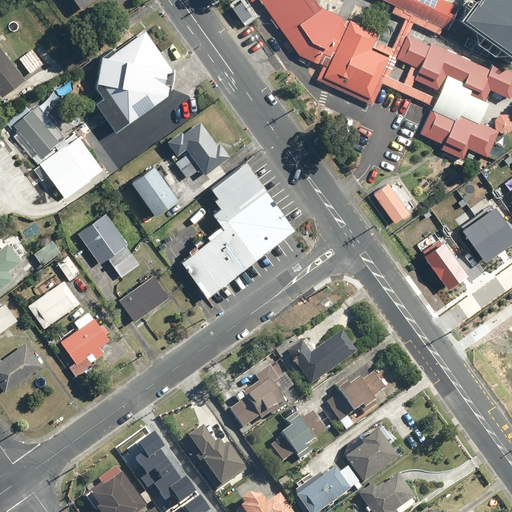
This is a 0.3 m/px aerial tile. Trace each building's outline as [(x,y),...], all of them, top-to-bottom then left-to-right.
[(75,0),(82,9),(94,0),(75,0)] [(324,6),(321,7),(315,0),(250,0),(251,1),(252,0),(261,0),(299,54),(318,62),(318,63),(314,73),(369,97),(388,55),(372,48),(380,32),(340,14),(324,6)] [(458,7),(443,0),(387,0),(396,4),(392,12),(439,33),(442,26),(448,29),(458,7)] [(511,0),(473,0),(462,17),(511,52),(511,0)] [(510,98),(511,94),(511,69),(411,26),(397,57),(419,67),(414,78),(441,89),(446,78),(488,96),(491,89),(510,98)] [(104,118),(113,132),(168,96),(175,65),(148,27),(101,59),(95,84),(103,97),(94,103),(104,118)] [(0,92),(3,96),(26,78),(0,43),(0,92)] [(32,48),(19,58),(31,73),(44,63),(32,48)] [(51,85),(55,91),(61,98),(75,87),(65,74),(51,85)] [(79,139),(77,137),(69,142),(35,105),(6,131),(38,166),(63,199),(102,170),(79,139)] [(456,115),(434,106),(421,134),(444,144),(442,147),(463,156),(468,146),(487,155),(499,128),(458,110),(456,115)] [(185,133),(181,129),(167,140),(178,155),(173,159),(188,178),(198,171),(201,176),(230,154),(220,141),(217,143),(200,121),(185,133)] [(285,227),(203,291),(207,297),(296,228),(248,161),(244,164),(285,227)] [(177,198),(155,164),(133,178),(156,212),(177,198)] [(211,238),(181,261),(203,291),(285,227),(244,164),(213,191),(217,198),(214,200),(220,208),(212,214),(223,229),(211,238)] [(388,181),(372,192),(395,223),(410,212),(388,181)] [(511,230),(492,203),(461,225),(486,259),(511,240),(511,230)] [(122,277),(139,264),(126,246),(130,243),(105,211),(77,232),(100,263),(108,258),(122,277)] [(422,251),(448,287),(468,273),(442,237),(422,251)] [(62,249),(54,239),(35,254),(43,264),(62,249)] [(2,251),(0,248),(0,290),(17,278),(10,269),(22,260),(11,244),(2,251)] [(81,271),(68,254),(57,262),(70,280),(81,271)] [(171,295),(155,272),(119,298),(135,321),(171,295)] [(482,293),(470,274),(459,281),(472,300),(482,293)] [(81,301),(64,278),(28,305),(45,328),(81,301)] [(0,332),(18,319),(6,302),(0,306),(0,332)] [(111,338),(90,309),(73,322),(77,327),(59,341),(74,361),(67,366),(76,377),(107,354),(101,346),(111,338)] [(292,374),(299,369),(311,385),(358,352),(342,330),(314,350),(307,339),(302,342),(296,334),(274,349),(292,374)] [(44,362),(27,340),(0,360),(0,383),(6,391),(44,362)] [(274,415),(290,405),(275,382),(281,378),(272,365),(256,375),(259,380),(244,391),(248,396),(230,408),(244,428),(260,417),(261,419),(271,412),(274,415)] [(331,398),(326,401),(347,430),(355,425),(349,417),(360,410),(363,414),(379,403),(375,397),(387,389),(375,370),(362,379),(359,374),(349,381),(347,378),(326,392),(331,398)] [(309,444),(332,427),(316,406),(300,419),(294,412),(285,419),(290,426),(280,433),(300,460),(313,450),(309,444)] [(206,425),(189,435),(221,486),(248,469),(231,441),(224,445),(219,438),(216,440),(206,425)] [(365,483),(400,455),(378,427),(365,438),(367,441),(351,453),(348,450),(342,454),(365,483)] [(139,495),(117,464),(99,477),(102,482),(82,496),(93,511),(159,511),(144,491),(139,495)] [(166,511),(224,511),(218,503),(215,505),(195,478),(193,480),(181,464),(164,477),(174,490),(159,502),(166,511)] [(340,473),(334,465),(296,494),(309,511),(320,511),(359,482),(348,467),(340,473)] [(396,511),(416,496),(397,474),(380,488),(375,483),(360,495),(374,511),(396,511)] [(293,511),(281,493),(268,502),(257,486),(239,499),(243,506),(236,510),(237,511),(293,511)]
